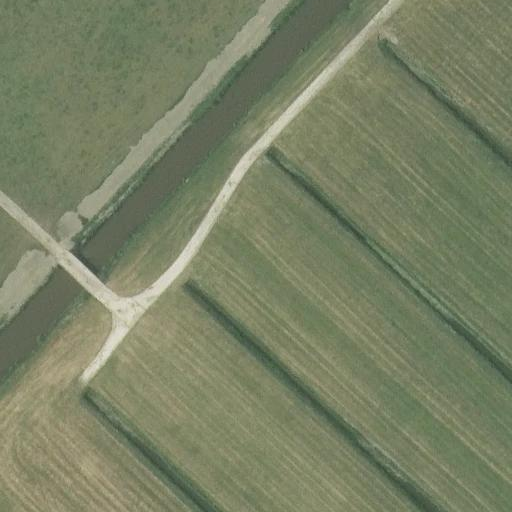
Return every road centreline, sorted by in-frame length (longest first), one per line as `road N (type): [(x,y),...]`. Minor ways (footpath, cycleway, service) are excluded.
road 1 (track): [(395,0),(250,153),(184,255),(62,407)]
road 2 (track): [(129,316),(0,203)]
